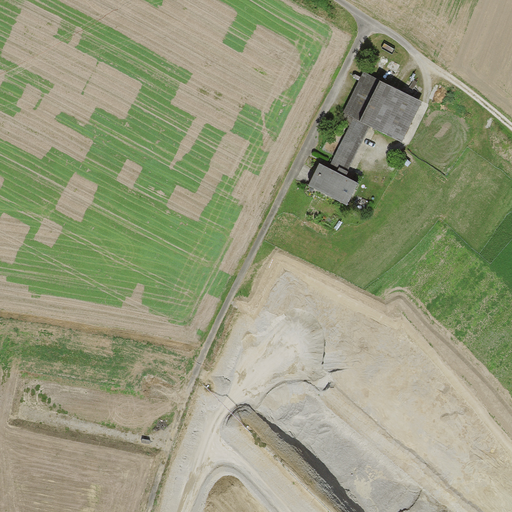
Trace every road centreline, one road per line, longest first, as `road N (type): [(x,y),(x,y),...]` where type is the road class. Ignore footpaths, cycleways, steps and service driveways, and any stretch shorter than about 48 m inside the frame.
road 1 (track): [(146,511),(204,347),(369,21)]
road 2 (track): [(511,129),(369,21)]
